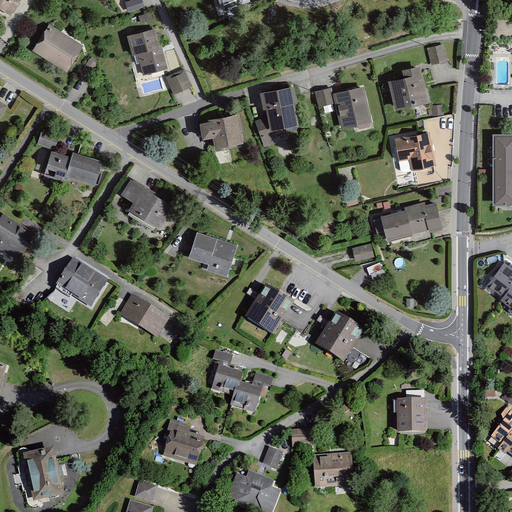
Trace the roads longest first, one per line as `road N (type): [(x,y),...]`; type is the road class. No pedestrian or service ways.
road 1 (residential): [(0,66),(390,312),(463,348)]
road 2 (residential): [(464,252),(478,0)]
road 3 (residential): [(465,487),(463,348)]
